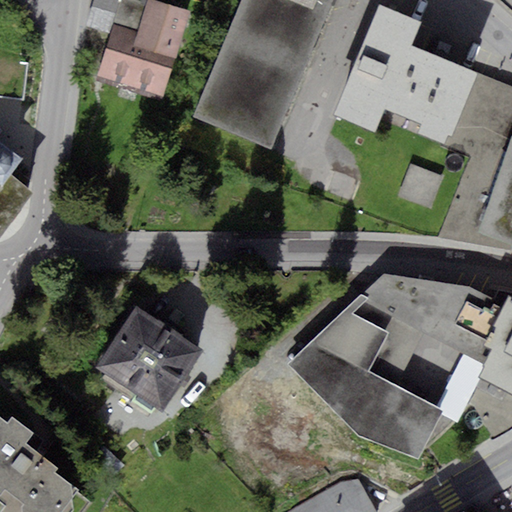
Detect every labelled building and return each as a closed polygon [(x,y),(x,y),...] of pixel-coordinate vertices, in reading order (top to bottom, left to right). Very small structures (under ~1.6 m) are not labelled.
[(108,34),(119,0),(93,0),(85,27),(108,34)] [(95,76),(163,97),(190,12),(152,0),(136,0),(136,1),(132,0),(119,0),(108,34),(95,76)] [(242,0),(192,117),(270,150),(334,0),(242,0)] [(475,74),(411,47),(421,23),(380,5),(333,115),(374,133),(385,108),(423,124),(418,135),(444,146),(475,74)] [(511,89),(475,74),(444,146),(469,157),(439,239),(511,248),(511,89)] [(0,235),(33,194),(10,176),(22,160),(0,142),(0,235)] [(408,165),(399,199),(433,207),(442,173),(408,165)] [(511,298),(505,295),(504,303),(473,287),(385,273),(290,364),(355,436),(417,461),(441,415),(459,424),(480,377),(511,393),(511,298)] [(203,351),(136,307),(95,368),(162,413),(203,351)] [(286,482),(337,442),(262,366),(233,395),(255,417),(237,433),(286,482)] [(8,423),(0,417),(0,502),(5,507),(0,511),(72,511),(71,498),(77,491),(54,474),(58,468),(25,442),(33,434),(12,418),(8,423)] [(375,511),(359,480),(343,480),(291,511),(375,511)]
